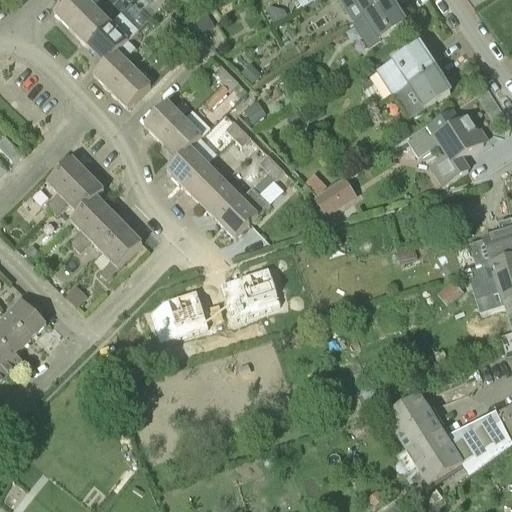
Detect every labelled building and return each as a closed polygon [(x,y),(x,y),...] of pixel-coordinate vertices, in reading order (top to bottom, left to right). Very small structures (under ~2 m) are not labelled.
[(97,0),(70,0),(54,17),(60,23),(71,34),(94,11),(101,4),(97,0)] [(297,0),(304,10),(319,0),(297,0)] [(357,6),(365,18),(390,2),(388,0),(339,0),(337,2),(345,14),(357,6)] [(390,2),(365,18),(372,31),(361,38),(369,50),(380,43),(381,43),(406,27),(390,2)] [(270,9),(266,12),(273,25),(287,17),(284,12),(270,9)] [(111,28),(94,11),(71,34),(88,51),(111,28)] [(117,56),(128,45),(138,35),(121,18),(111,28),(88,51),(105,68),(117,56)] [(195,24),(203,36),(213,29),(205,18),(195,24)] [(170,36),(179,28),(171,19),(162,27),(170,36)] [(187,36),(179,28),(170,36),(179,44),(187,36)] [(105,68),(94,79),(111,96),(134,73),(124,63),(135,52),(128,45),(117,56),(105,68)] [(392,99),(394,98),(435,72),(419,47),(394,63),(376,75),(392,99)] [(261,78),(250,66),(241,75),(253,86),(261,78)] [(213,79),(221,87),(230,79),(221,70),(213,79)] [(450,97),(435,72),(394,98),(410,123),(450,97)] [(151,91),(134,73),(111,96),(128,113),(151,91)] [(221,87),(223,89),(230,96),(238,87),(230,79),(221,87)] [(230,104),(234,109),(244,100),(247,96),(246,95),(238,87),(235,91),(239,95),(230,104)] [(230,96),(223,89),(204,109),(211,115),(230,96)] [(257,104),(244,112),(252,126),(266,118),(257,104)] [(162,147),(185,124),(167,107),(145,129),(149,134),(162,147)] [(297,112),(287,118),(293,129),(303,123),(297,112)] [(436,125),(407,143),(419,163),(441,149),(448,160),(430,171),(443,191),(469,175),(461,163),(484,148),(483,148),(484,143),(487,142),(483,136),(480,137),(476,136),(466,120),(456,127),(449,116),(436,125)] [(190,152),(191,153),(202,141),(185,124),(162,147),(178,163),(179,164),(190,152)] [(234,143),(243,134),(234,126),(226,134),(234,143)] [(234,143),(243,151),(251,143),(243,134),(234,143)] [(0,151),(14,166),(23,158),(5,140),(0,145),(0,151)] [(207,169),(191,153),(190,152),(179,164),(178,163),(167,175),(185,192),(207,169)] [(268,176),(277,168),(268,159),(260,168),(268,176)] [(46,208),(51,214),(88,178),(73,162),(48,187),(57,197),(46,208)] [(275,183),(276,185),(285,176),(277,168),(268,176),(275,183)] [(224,186),(207,169),(185,192),(202,209),(224,186)] [(275,183),(268,177),(241,203),(219,226),(236,243),(267,212),(257,202),(275,184),(275,183)] [(318,199),(327,191),(314,177),(305,185),(318,199)] [(102,192),(88,178),(51,214),(57,220),(68,209),(77,218),(95,200),(102,192)] [(357,198),(347,183),(318,201),(328,217),(357,198)] [(219,226),(241,203),(224,186),(202,209),(219,226)] [(110,216),(95,200),(77,218),(70,224),(79,233),(68,244),(75,251),(110,216)] [(438,208),(422,214),(427,229),(444,224),(438,208)] [(127,232),(110,216),(75,251),(81,258),(92,246),(102,256),(127,232)] [(511,223),(496,228),(499,238),(484,244),(491,267),(511,260),(511,223)] [(142,248),(127,232),(102,256),(112,266),(101,277),(107,283),(142,248)] [(407,239),(397,242),(400,250),(409,247),(407,239)] [(27,257),(34,264),(41,257),(34,250),(27,257)] [(400,269),(416,264),(413,252),(397,257),(400,269)] [(511,260),(464,276),(473,305),(478,304),(482,317),(505,310),(511,308),(511,260)] [(226,287),(224,287),(229,302),(227,303),(226,303),(233,325),(282,310),(277,294),(276,294),(276,295),(274,295),(270,283),(269,284),(268,280),(268,279),(266,274),(250,279),(251,283),(244,285),(243,285),(242,282),(235,284),(226,287)] [(452,283),(437,296),(448,309),(463,296),(452,283)] [(67,302),(79,314),(89,303),(78,292),(67,302)] [(154,325),(153,326),(160,347),(210,332),(204,316),(203,317),(201,318),(197,306),(195,302),(196,302),(194,297),(177,302),(179,306),(172,308),(172,307),(171,308),(170,304),(163,306),(154,315),(157,325),(154,326),(154,325)] [(7,319),(32,344),(47,328),(22,304),(7,319)] [(7,319),(0,325),(0,342),(16,359),(32,344),(7,319)] [(511,354),(511,337),(501,341),(506,357),(511,354)] [(0,373),(7,381),(23,366),(16,359),(0,342),(0,373)] [(373,392),(361,397),(368,416),(380,411),(375,398),(373,392)] [(393,435),(428,413),(420,400),(385,421),(393,435)] [(511,408),(496,417),(511,448),(511,408)] [(461,468),(445,442),(428,413),(393,435),(426,489),(459,469),(461,468)] [(511,450),(511,448),(496,417),(445,442),(461,468),(459,469),(468,482),(511,450)] [(418,511),(431,503),(426,495),(423,491),(409,502),(415,511),(418,511)]
